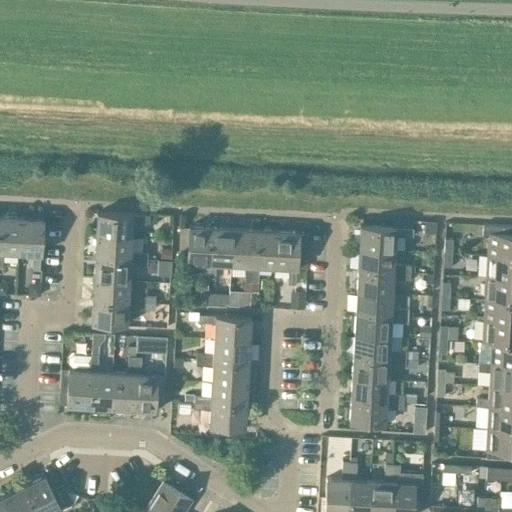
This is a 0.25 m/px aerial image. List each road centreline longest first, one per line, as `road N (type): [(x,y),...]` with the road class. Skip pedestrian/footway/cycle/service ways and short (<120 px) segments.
road 1 (residential): [(73,201),(68,312),(30,310),(28,448)]
road 2 (residential): [(276,511),(285,495),(287,443),(270,405),(273,318),(331,320)]
road 3 (unclassified): [(105,433),(145,438),(261,511)]
